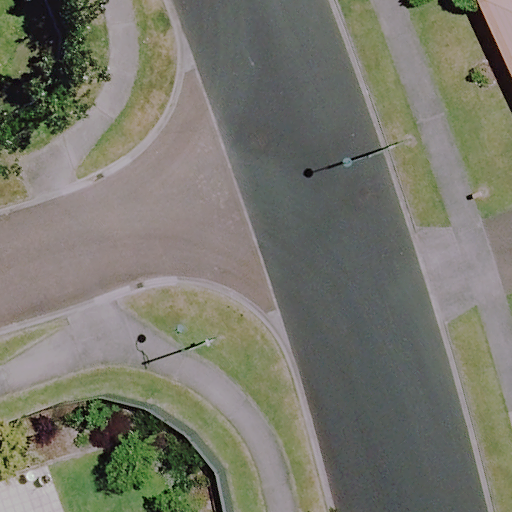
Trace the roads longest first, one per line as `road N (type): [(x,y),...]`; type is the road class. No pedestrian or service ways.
road 1 (residential): [(443,511),(311,149)]
road 2 (residential): [(0,266),(311,149)]
road 3 (residential): [(311,149),(246,0)]
